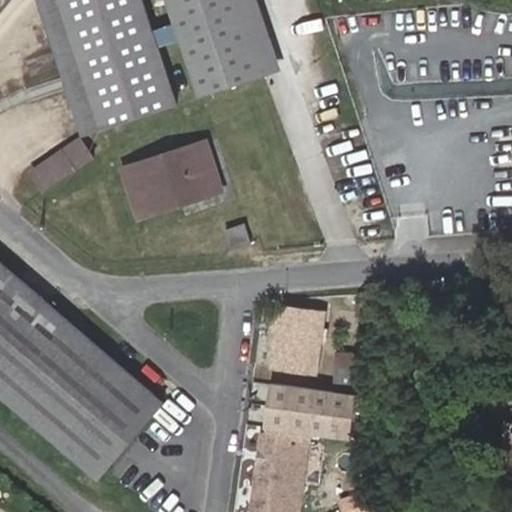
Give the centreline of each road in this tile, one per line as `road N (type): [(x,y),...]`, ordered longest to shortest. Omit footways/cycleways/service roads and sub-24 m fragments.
road 1 (unclassified): [(245,284),(90,298),(0,221)]
road 2 (unclassified): [(511,261),(245,284)]
road 3 (unclassified): [(230,407),(245,284)]
